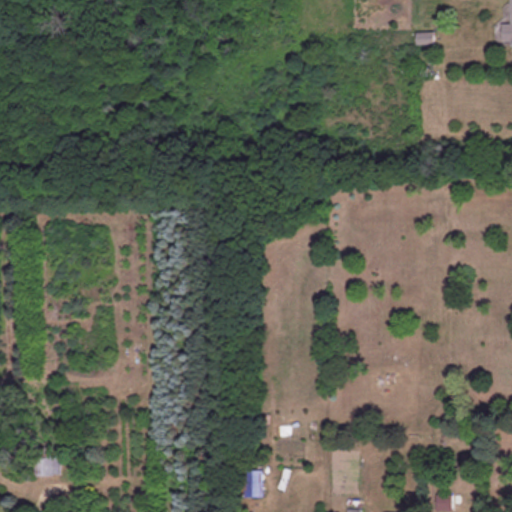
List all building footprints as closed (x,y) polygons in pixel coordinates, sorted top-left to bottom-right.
[(417,33),(417,45),(435,45),(435,33),(417,33)] [(70,437),(70,448),(91,448),(91,437),(70,437)] [(35,477),(61,477),(61,458),(35,458),(35,477)] [(245,471),(245,497),(263,497),(263,471),(245,471)] [(452,511),(452,496),(437,496),(437,511),(452,511)]
